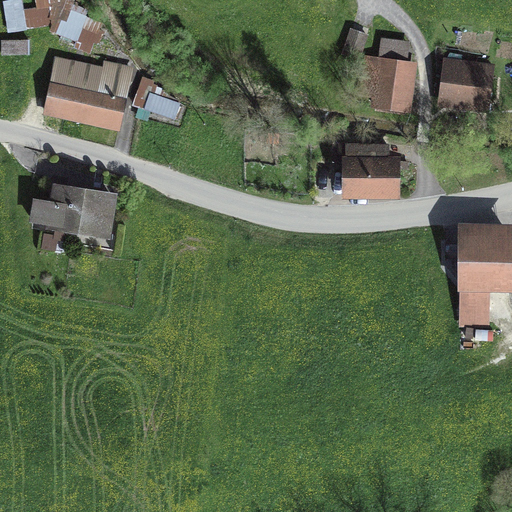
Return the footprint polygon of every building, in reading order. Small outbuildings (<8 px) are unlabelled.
[(2,0),(3,2),(2,2),(8,33),(51,27),(50,33),(56,35),(61,21),(67,23),(74,5),(76,1),(72,0),(34,0),(36,8),(24,10),(22,0),(2,0)] [(88,11),(74,5),(67,23),(61,21),(56,35),(75,43),(73,48),(90,55),(94,44),(98,46),(106,25),(86,17),(88,11)] [(369,36),(350,29),(341,53),(360,60),(369,36)] [(378,58),(364,56),(357,96),(372,99),(370,109),(410,115),(418,65),(407,63),(411,43),(381,38),(378,58)] [(1,41),(1,56),(30,55),(30,40),(1,41)] [(448,59),(443,59),(437,108),(488,115),(495,65),(461,61),(462,54),(449,52),(448,59)] [(103,68),(55,58),(42,116),(120,133),(134,68),(104,62),(103,68)] [(158,83),(142,77),(132,106),(138,109),(135,118),(147,123),(151,113),(175,122),(181,104),(159,97),(162,89),(156,87),(158,83)] [(345,160),(342,160),(342,202),(400,202),(400,171),(409,171),(409,162),(400,162),(400,160),(389,160),(389,146),(345,146),(345,160)] [(50,204),(33,201),(29,225),(45,228),(45,232),(54,233),(54,236),(44,235),(41,250),(56,253),(58,242),(65,243),(67,235),(111,243),(118,197),(53,186),(50,204)] [(511,216),(458,215),(457,286),(459,286),(458,326),(489,326),(489,287),(511,287),(511,216)]
